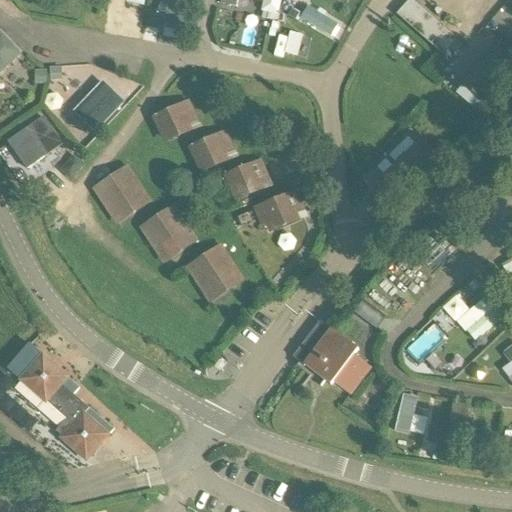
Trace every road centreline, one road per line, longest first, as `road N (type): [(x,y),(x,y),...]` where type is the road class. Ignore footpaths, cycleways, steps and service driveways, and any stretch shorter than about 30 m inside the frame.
road 1 (unclassified): [(213,423),(379,480),(511,500)]
road 2 (unclassified): [(213,423),(122,367),(56,311),(0,211)]
